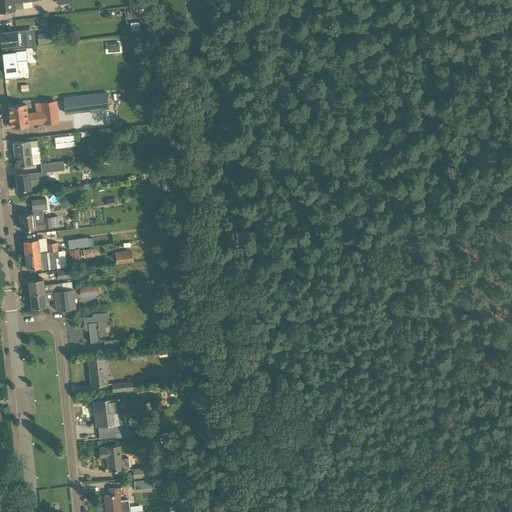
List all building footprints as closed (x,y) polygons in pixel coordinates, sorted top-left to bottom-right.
[(0,0),(0,11),(23,9),(23,2),(37,0),(0,0)] [(123,34),(131,33),(131,25),(122,26),(123,34)] [(26,30),(0,33),(2,47),(28,44),(26,30)] [(58,40),(57,32),(37,35),(38,43),(58,40)] [(120,44),(108,45),(108,53),(120,52),(120,44)] [(26,50),(2,53),(5,78),(17,77),(15,61),(27,60),(26,50)] [(106,93),(64,98),(66,113),(108,108),(106,93)] [(58,125),(58,123),(59,123),(57,101),(42,103),(44,113),(27,115),(26,105),(9,107),(10,114),(9,114),(10,120),(11,120),(12,130),(29,128),(29,126),(45,124),(45,126),(58,125)] [(56,149),(75,143),(73,133),(53,138),(56,149)] [(32,147),(38,146),(37,140),(13,142),(15,167),(34,165),(32,147)] [(161,151),(149,153),(152,164),(164,162),(161,151)] [(47,179),(46,172),(65,170),(64,161),(41,164),(42,172),(29,174),(29,173),(16,175),(18,191),(31,189),(30,181),(42,180),(42,179),(47,179)] [(46,199),(32,200),(33,213),(21,214),(23,231),(36,229),(44,228),(59,227),(58,216),(45,218),(43,207),(47,207),(46,199)] [(24,241),(25,255),(40,253),(39,239),(24,241)] [(69,249),(79,247),(78,239),(68,240),(69,249)] [(47,244),(48,252),(66,249),(65,242),(47,244)] [(48,252),(40,253),(25,255),(27,269),(42,267),(42,270),(58,269),(56,258),(59,257),(58,255),(67,254),(66,249),(48,252)] [(84,258),(94,257),(93,249),(83,250),(84,258)] [(79,250),(69,251),(70,260),(80,259),(79,250)] [(132,250),(115,253),(117,264),(133,262),(132,250)] [(70,270),(56,271),(57,280),(71,278),(70,270)] [(30,294),(63,290),(62,283),(44,285),(43,279),(28,280),(30,294)] [(158,295),(166,293),(164,286),(157,288),(158,295)] [(80,288),(81,298),(98,296),(97,287),(80,288)] [(73,289),(63,290),(30,294),(32,308),(46,307),(46,300),(56,299),(57,311),(75,309),(73,289)] [(110,322),(109,312),(92,314),(92,316),(83,317),(85,330),(89,330),(91,343),(101,342),(99,323),(110,322)] [(124,339),(104,341),(105,350),(125,347),(124,339)] [(105,357),(89,359),(90,368),(92,367),(93,377),(91,377),(92,387),(108,385),(105,357)] [(134,389),(133,382),(112,385),(113,392),(134,389)] [(99,427),(111,425),(115,425),(115,432),(127,431),(126,424),(117,425),(115,411),(110,412),(108,400),(94,401),(95,412),(97,412),(99,427)] [(207,419),(198,420),(199,428),(208,426),(207,419)] [(169,433),(159,434),(160,443),(170,441),(169,433)] [(109,472),(123,470),(130,469),(129,458),(122,459),(120,445),(109,447),(99,448),(100,457),(107,457),(109,472)] [(160,466),(132,470),(133,478),(161,475),(160,466)] [(153,478),(132,480),(133,488),(154,485),(153,478)] [(120,495),(124,494),(123,488),(109,489),(110,495),(104,496),(106,511),(143,511),(144,511),(132,511),(130,511),(129,500),(121,501),(120,495)] [(188,500),(178,504),(180,511),(181,511),(191,509),(188,500)]
